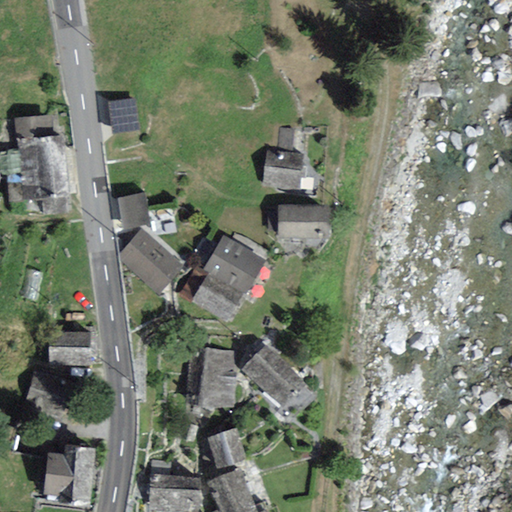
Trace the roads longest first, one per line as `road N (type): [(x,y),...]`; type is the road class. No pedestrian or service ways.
road 1 (track): [(321,511),(345,308),(382,113),(380,40),(367,0)]
road 2 (tertiary): [(106,511),(117,372),(63,0)]
